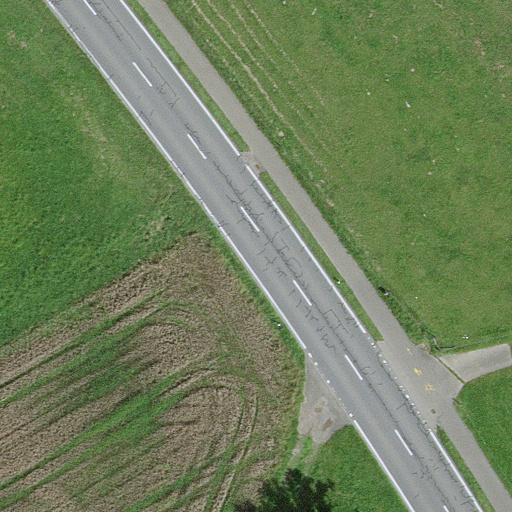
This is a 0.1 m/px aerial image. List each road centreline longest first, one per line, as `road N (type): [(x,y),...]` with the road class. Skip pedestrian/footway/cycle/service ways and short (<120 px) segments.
road 1 (secondary): [(84,0),(246,213),(448,511)]
road 2 (track): [(511,358),(368,388)]
